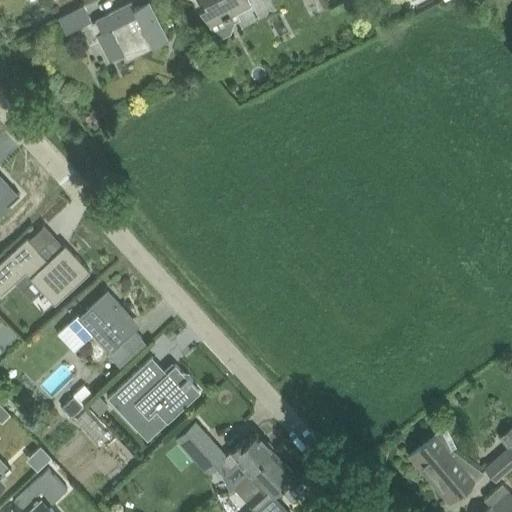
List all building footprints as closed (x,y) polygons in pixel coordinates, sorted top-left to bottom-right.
[(168,38),(149,0),(123,14),(120,8),(93,21),(92,18),(84,22),(92,39),(99,35),(111,59),(126,51),(124,48),(148,35),(154,45),(168,38)] [(206,0),(207,1),(200,4),(210,24),(251,3),(249,0),(206,0)] [(84,22),(92,18),(84,4),(59,16),(67,31),(84,22)] [(0,213),(4,209),(22,193),(20,191),(18,193),(0,174),(0,213)] [(28,236),(0,261),(0,290),(2,293),(26,270),(34,279),(55,302),(91,269),(77,254),(66,243),(64,245),(49,259),(28,236)] [(78,312),(68,322),(84,340),(94,330),(111,348),(107,351),(118,364),(145,339),(124,316),(129,312),(108,291),(81,315),(78,312)] [(109,395),(138,426),(158,408),(169,419),(194,396),(202,389),(193,379),(194,378),(190,374),(189,375),(177,362),(168,371),(153,355),(109,395)] [(84,403),(94,393),(85,383),(74,392),(84,403)] [(240,459),(252,472),(276,449),(273,446),(274,443),(270,439),(268,440),(258,430),(248,439),(245,436),(231,449),(231,450),(226,455),(194,421),(179,435),(212,470),(216,466),(220,470),(227,463),(231,467),(240,459)] [(511,425),(500,436),(508,445),(485,467),(498,481),(511,467),(511,425)] [(442,428),(436,431),(411,453),(451,499),(484,470),(453,447),(457,445),(448,427),(443,430),(442,428)] [(297,471),(276,449),(252,472),(236,486),(255,507),(250,511),(292,511),(275,493),(297,471)] [(26,511),(57,511),(49,504),(68,486),(48,466),(15,498),(28,511),(26,511)] [(511,511),(511,492),(509,490),(502,482),(485,497),(491,504),(481,511),(511,511)]
